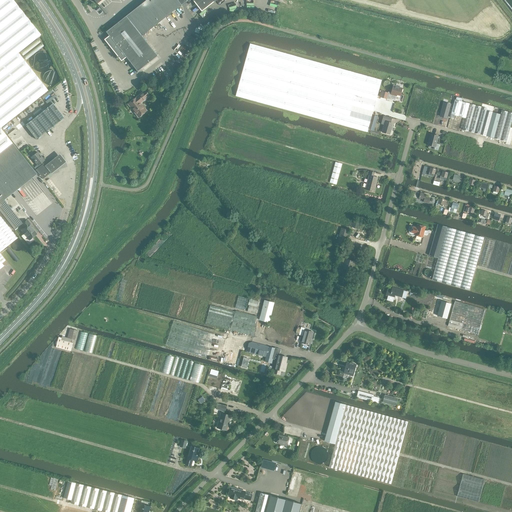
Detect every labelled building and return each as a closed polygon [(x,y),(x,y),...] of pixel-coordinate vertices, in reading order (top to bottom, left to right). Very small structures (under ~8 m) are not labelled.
[(12,0),(0,0),(0,153),(12,143),(0,128),(48,91),(18,53),(41,35),(12,0)] [(187,0),(193,0),(194,1),(195,0),(212,0),(214,2),(215,0),(146,0),(106,32),(110,36),(105,39),(106,41),(105,41),(120,60),(121,60),(120,60),(121,59),(122,61),(126,57),(138,71),(158,56),(142,36),(162,20),(163,21),(167,19),(166,17),(187,0)] [(297,113),(346,126),(367,132),(373,113),(382,81),(340,69),(250,44),(236,96),(297,113)] [(53,63),(53,61),(52,59),(52,57),(50,56),(49,54),(47,53),(45,53),(43,52),(41,52),(38,53),(37,54),(35,55),(34,57),(33,59),(32,60),(32,63),(32,64),(32,67),(33,68),(35,70),(36,72),(38,73),(40,73),(42,74),(45,73),(47,73),(48,72),(50,71),(51,69),(52,67),(53,65),(53,63)] [(60,80),(60,78),(60,77),(59,76),(58,74),(57,74),(55,73),(54,73),(53,73),(51,73),(50,73),(49,74),(47,75),(47,76),(46,77),(46,78),(45,80),(46,81),(46,83),(47,84),(48,85),(49,86),(50,87),(52,87),(54,87),(55,87),(57,86),(58,85),(59,84),(59,83),(60,81),(60,80)] [(391,86),(391,85),(391,84),(391,83),(391,82),(390,81),(389,80),(388,80),(387,80),(386,80),(385,80),(384,81),(383,81),(382,82),(382,83),(382,84),(382,85),(382,86),(382,87),(383,88),(384,88),(385,89),(386,89),(387,89),(388,89),(389,89),(390,88),(391,87),(391,86)] [(403,88),(393,86),(392,93),(389,92),(388,93),(382,91),(381,97),(395,101),(397,94),(401,95),(403,88)] [(138,98),(130,105),(135,111),(134,112),(139,117),(146,112),(140,104),(149,96),(145,90),(137,97),(138,98)] [(506,142),(511,120),(511,113),(501,111),(500,114),(487,110),(487,108),(455,100),(451,114),(465,118),(462,130),(506,142)] [(36,139),(64,118),(52,103),(25,125),(36,139)] [(444,103),(440,116),(447,118),(451,104),(444,103)] [(393,123),(390,123),(392,118),(383,116),(381,124),(384,125),(382,132),(390,134),(393,123)] [(428,145),(435,147),(438,136),(431,134),(428,145)] [(0,202),(32,177),(36,174),(12,143),(0,153),(0,202)] [(39,167),(35,170),(43,179),(50,173),(47,169),(45,166),(43,164),(41,163),(44,160),(37,152),(31,157),(38,165),(39,167)] [(47,169),(50,173),(51,174),(66,162),(60,154),(45,166),(47,169)] [(335,162),(329,183),(336,185),(342,164),(335,162)] [(378,177),(374,176),(375,173),(368,171),(367,175),(369,175),(366,188),(364,188),(364,189),(374,192),(378,177)] [(509,200),(511,200),(511,198),(510,197),(511,191),(501,188),(500,192),(504,193),(505,191),(506,192),(504,197),(509,199),(509,200)] [(426,194),(421,193),(419,198),(424,199),(424,202),(429,203),(430,198),(425,197),(426,194)] [(438,198),(437,202),(438,203),(443,205),(443,206),(445,207),(446,202),(444,201),(445,200),(438,198)] [(0,261),(2,263),(5,260),(0,253),(0,251),(17,238),(0,215),(0,261)] [(27,220),(22,224),(24,228),(22,230),(27,237),(27,239),(28,240),(30,240),(31,239),(31,238),(36,234),(29,225),(30,224),(27,220)] [(438,224),(429,255),(438,258),(432,279),(469,290),(484,237),(438,224)] [(411,227),(410,228),(409,230),(410,230),(409,233),(411,234),(412,235),(414,236),(415,235),(416,235),(415,235),(416,234),(417,234),(416,235),(423,237),(424,234),(428,235),(429,231),(424,231),(426,227),(418,225),(417,228),(411,226),(411,227)] [(337,243),(345,246),(349,230),(341,228),(337,243)] [(23,248),(22,247),(22,246),(21,245),(20,244),(19,243),(18,243),(16,244),(14,245),(13,246),(13,247),(13,248),(13,250),(14,251),(15,253),(16,253),(17,253),(19,253),(20,253),(21,252),(22,250),(23,248)] [(343,269),(352,271),(355,262),(345,259),(344,265),(340,264),(338,272),(342,273),(343,269)] [(388,289),(386,295),(388,296),(387,300),(393,302),(394,298),(394,297),(395,295),(402,297),(404,291),(393,288),(392,290),(388,289)] [(248,299),(238,296),(235,307),(245,310),(248,299)] [(246,311),(256,314),(259,302),(250,299),(246,311)] [(259,320),(269,322),(274,303),(264,300),(259,320)] [(441,301),(437,316),(447,318),(451,304),(441,301)] [(479,328),(480,328),(485,310),(455,301),(448,326),(478,334),(479,329),(479,328)] [(205,324),(229,330),(234,312),(210,305),(205,324)] [(230,330),(253,336),(256,327),(254,326),(257,316),(235,311),(230,330)] [(171,323),(165,346),(206,357),(212,334),(171,323)] [(313,332),(305,330),(305,328),(301,327),(299,334),(303,335),(301,342),(310,345),(313,332)] [(70,351),(73,343),(70,342),(71,338),(75,339),(77,330),(70,328),(67,337),(62,336),(61,338),(58,337),(56,347),(70,351)] [(83,350),(88,333),(81,330),(75,348),(83,350)] [(85,350),(93,352),(97,335),(89,333),(85,350)] [(266,357),(268,347),(249,342),(246,352),(266,357)] [(284,366),(287,358),(279,356),(279,354),(274,353),(275,348),(268,347),(266,357),(265,361),(271,363),(272,359),(277,360),(274,373),(280,374),(280,370),(284,371),(285,367),(284,366)] [(63,391),(74,354),(60,350),(53,375),(49,374),(47,381),(50,382),(48,387),(63,391)] [(167,353),(162,372),(200,382),(205,363),(167,353)] [(344,373),(353,376),(355,364),(347,362),(344,373)] [(357,397),(372,401),(373,396),(374,395),(358,391),(357,397)] [(381,404),(399,409),(401,399),(384,395),(381,404)] [(335,444),(329,467),(390,484),(408,422),(335,402),(324,441),(335,444)] [(224,412),(225,412),(226,407),(217,404),(216,409),(222,411),(219,421),(219,422),(218,428),(226,431),(228,426),(227,426),(230,415),(224,414),(224,412)] [(287,446),(289,438),(279,435),(277,443),(281,444),(287,446)] [(182,439),(180,446),(186,448),(188,441),(182,439)] [(192,446),(189,458),(188,458),(186,465),(191,466),(193,459),(198,461),(199,455),(198,455),(200,448),(192,446)] [(328,455),(328,453),(327,452),(327,451),(326,449),(325,448),(324,447),(323,447),(321,446),(320,446),(319,446),(317,446),(316,446),(315,447),(313,448),(312,449),(311,450),(311,452),(310,453),(310,455),(310,456),(311,458),(311,459),(312,460),(313,462),(315,462),(316,463),(318,463),(319,463),(321,463),(322,463),(324,462),(325,461),(326,460),(327,458),(328,457),(328,455)] [(437,490),(458,495),(463,473),(441,468),(437,490)] [(104,511),(117,511),(122,495),(68,481),(64,498),(71,500),(71,503),(104,511)] [(245,492),(242,491),(231,487),(228,495),(231,496),(230,498),(231,498),(232,499),(233,499),(234,499),(235,499),(236,499),(237,500),(238,498),(243,499),(244,498),(250,500),(252,494),(245,492)] [(265,511),(270,495),(261,493),(255,511),(265,511)] [(130,511),(134,498),(122,495),(117,511),(130,511)] [(299,511),(302,504),(270,495),(265,511),(299,511)]
